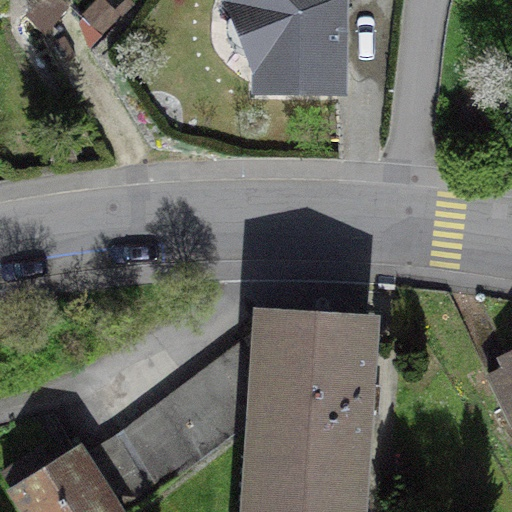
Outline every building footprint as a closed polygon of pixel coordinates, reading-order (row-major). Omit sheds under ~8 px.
[(338,3),(335,0),(210,0),(219,10),(213,48),(244,82),(245,101),(338,104),(338,3)] [(344,511),(364,318),(228,304),(221,368),(212,457),(205,511),(344,511)] [(511,355),(482,371),(511,431),(511,355)] [(135,511),(212,457),(221,368),(76,467),(104,511),(135,511)] [(62,446),(0,486),(0,510),(1,511),(104,511),(76,467),(62,446)]
